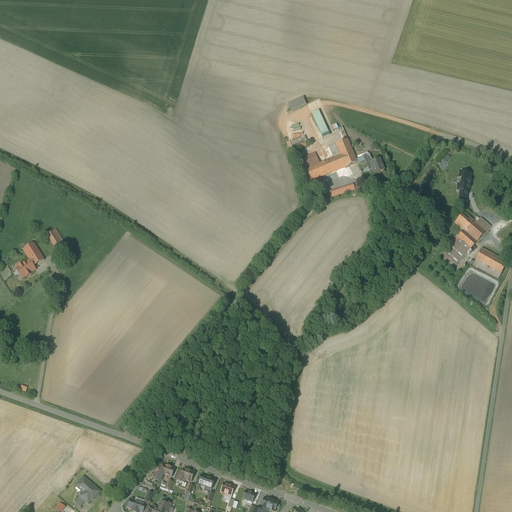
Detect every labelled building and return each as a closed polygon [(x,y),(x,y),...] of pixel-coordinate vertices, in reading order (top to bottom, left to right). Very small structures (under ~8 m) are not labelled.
[(304,107),(301,100),(287,106),(290,113),(304,107)] [(302,129),(303,126),(302,123),(300,121),(298,120),(295,119),(293,120),(290,121),(289,124),(289,126),(289,129),(291,131),(293,133),(296,133),(298,133),(301,131),(302,129)] [(305,137),(292,142),(294,147),(307,141),(305,137)] [(332,159),(320,164),(317,158),(301,165),(309,183),(357,163),(348,140),(328,148),(332,159)] [(307,141),(294,147),(296,150),(309,145),(307,141)] [(379,159),(372,163),(369,156),(367,157),(366,156),(364,157),(368,167),(369,167),(371,170),(372,169),(375,175),(384,171),(379,159)] [(471,174),(460,173),(458,190),(469,192),(471,174)] [(353,184),(330,192),(331,197),(355,189),(353,184)] [(467,193),(460,192),(459,200),(466,201),(467,193)] [(463,231),(443,254),(456,266),(486,232),(476,223),(464,213),(455,223),(463,231)] [(490,227),(480,219),(476,223),(486,232),(490,227)] [(69,250),(56,229),(47,235),(60,256),(69,250)] [(33,244),(24,250),(30,260),(31,260),(35,265),(44,260),(33,244)] [(508,263),(482,249),(473,265),(498,280),(508,263)] [(30,260),(23,265),(23,264),(19,267),(16,269),(22,278),(26,276),(27,277),(31,274),(30,273),(35,270),(33,266),(35,265),(31,260),(30,260)] [(174,469),(162,465),(159,469),(158,469),(156,472),(153,476),(154,475),(160,481),(161,480),(163,475),(166,476),(166,475),(171,477),(174,469)] [(194,473),(184,469),(183,473),(181,472),(180,473),(177,480),(178,481),(179,483),(181,483),(183,483),(184,483),(185,481),(189,482),(189,481),(191,481),(194,473)] [(215,480),(201,475),(198,484),(205,487),(204,492),(208,493),(210,488),(212,489),(215,480)] [(100,492),(84,478),(76,486),(77,486),(77,485),(81,488),(80,489),(84,493),(81,497),(80,496),(81,497),(79,499),(83,502),(84,500),(88,503),(92,499),(93,500),(92,499),(96,495),(96,496),(100,492)] [(167,485),(162,483),(160,490),(169,493),(170,489),(172,482),(169,481),(167,485)] [(235,487),(224,484),(221,493),(231,497),(235,487)] [(194,486),(190,485),(185,499),(189,501),(192,493),(191,493),(194,486)] [(250,492),(246,491),(243,499),(253,503),(256,495),(250,493),(250,492)] [(274,502),(269,500),(269,499),(265,498),(262,507),(275,511),(278,503),(274,501),(274,502)] [(83,502),(79,499),(76,503),(81,507),(84,503),(83,502)] [(139,503),(136,502),(135,501),(132,500),(131,500),(130,503),(129,503),(127,508),(133,510),(132,511),(143,511),(146,505),(144,505),(139,503)] [(62,511),(66,508),(60,503),(55,509),(58,511),(62,511)] [(158,509),(152,507),(150,510),(148,509),(146,511),(165,511),(168,505),(166,505),(161,503),(160,504),(159,506),(159,507),(159,508),(158,509)]
